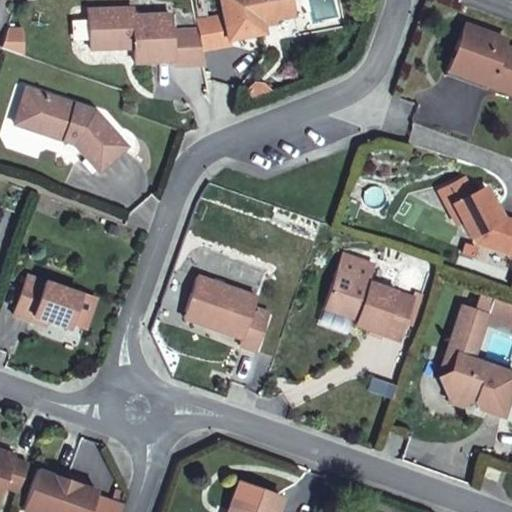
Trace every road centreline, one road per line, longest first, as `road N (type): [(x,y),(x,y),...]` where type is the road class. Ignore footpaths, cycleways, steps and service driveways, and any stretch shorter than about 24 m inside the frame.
road 1 (residential): [(399,0),(374,84),(196,157),(131,333),(141,408)]
road 2 (residential): [(494,511),(219,412),(141,408)]
road 3 (residential): [(141,408),(54,403),(0,384)]
